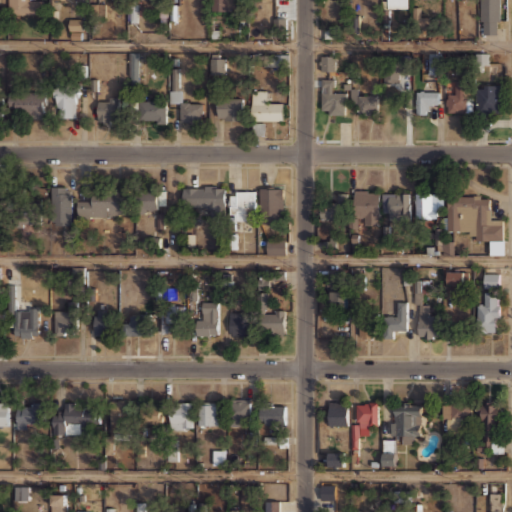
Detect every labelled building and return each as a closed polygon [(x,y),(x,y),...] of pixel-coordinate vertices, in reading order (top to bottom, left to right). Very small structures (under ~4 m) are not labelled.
[(7,0),(8,14),(43,14),(43,0),(7,0)] [(236,10),(236,0),(211,0),(211,10),(236,10)] [(408,0),(386,0),(386,8),(408,8),(408,0)] [(499,0),(480,0),(480,34),(499,34),(499,0)] [(137,22),(138,1),(128,1),(127,22),(137,22)] [(106,4),(91,4),(91,16),(106,16),(106,4)] [(82,38),(82,18),(68,18),(68,38),(82,38)] [(427,72),(441,72),(441,52),(427,52),(427,72)] [(271,66),(289,67),(289,54),(271,54),(271,66)] [(320,70),(336,70),(336,55),(320,55),(320,70)] [(137,63),(130,63),(130,79),(138,79),(137,63)] [(334,78),(321,78),(321,111),(345,111),(345,89),(334,89),(334,78)] [(56,117),(78,117),(78,83),(56,83),(56,117)] [(501,83),(476,83),(476,113),(501,113),(501,83)] [(359,94),(359,87),(350,87),(350,104),(358,104),(358,114),(378,114),(378,94),(359,94)] [(472,88),(446,88),(446,112),(472,112),(472,88)] [(271,90),(251,89),(251,120),(283,120),(283,100),(271,100),(271,90)] [(441,89),(416,89),(416,112),(431,112),(431,102),(441,102),(441,89)] [(17,109),(17,117),(46,117),(46,91),(9,91),(9,109),(17,109)] [(119,99),(98,99),(98,121),(119,121),(119,99)] [(166,100),(137,100),(137,122),(166,122),(166,100)] [(241,119),(241,100),(217,100),(217,119),(241,119)] [(202,101),(180,101),(180,122),(202,122),(202,101)] [(183,205),(204,205),(204,215),(225,215),(225,184),(183,185),(183,205)] [(71,185),(51,185),(51,225),(71,225),(71,185)] [(260,185),(260,219),(282,219),(282,185),(260,185)] [(353,217),(362,217),(362,225),(380,225),(380,189),(353,189),(353,217)] [(167,205),(167,190),(137,190),(137,213),(158,213),(158,210),(158,205),(167,205)] [(229,190),(229,212),(254,212),(254,190),(229,190)] [(31,195),(21,191),(15,206),(26,210),(31,195)] [(336,191),(336,200),(323,200),(323,219),(347,219),(347,191),(336,191)] [(410,192),(383,192),(383,219),(410,219),(410,192)] [(76,194),(76,217),(123,217),(123,194),(76,194)] [(416,194),(416,218),(437,218),(437,194),(416,194)] [(504,254),(504,221),(493,221),(493,196),(446,195),(445,230),(473,230),(473,242),(490,243),(490,253),(504,254)] [(42,203),(18,202),(17,224),(41,224),(42,203)] [(143,244),(155,247),(156,239),(145,237),(143,244)] [(285,254),(285,239),(267,239),(267,254),(285,254)] [(467,270),(446,270),(446,287),(467,287),(467,270)] [(484,286),(498,286),(498,273),(484,273),(484,286)] [(345,306),(345,290),(329,290),(329,306),(345,306)] [(477,332),(499,332),(499,291),(477,291),(477,332)] [(258,308),(269,307),(268,293),(258,293),(258,308)] [(218,301),(197,301),(197,334),(218,334),(218,301)] [(394,338),(394,329),(407,329),(407,301),(396,301),(396,315),(383,315),(383,338),(394,338)] [(419,338),(438,338),(438,314),(428,314),(428,304),(419,304),(419,338)] [(185,331),(185,306),(161,306),(161,331),(185,331)] [(38,308),(17,308),(17,337),(38,337),(38,308)] [(94,334),(114,334),(114,308),(94,308),(94,334)] [(54,332),(76,332),(76,309),(54,309),(54,332)] [(285,334),(285,310),(261,310),(261,334),(285,334)] [(249,336),(249,311),(229,311),(229,336),(249,336)] [(358,337),(375,336),(375,312),(357,313),(358,337)] [(122,315),(122,334),(147,334),(147,315),(122,315)] [(249,398),(232,398),(232,424),(249,424),(249,398)] [(109,430),(128,430),(128,400),(109,400),(109,430)] [(218,401),(199,401),(199,425),(218,425),(218,401)] [(328,425),(348,425),(348,401),(328,401),(328,425)] [(378,423),(378,401),(356,401),(356,423),(378,423)] [(0,402),(0,426),(8,426),(8,402),(0,402)] [(16,424),(45,424),(45,402),(16,402),(16,424)] [(192,402),(170,402),(170,428),(192,428),(192,402)] [(162,424),(162,403),(139,403),(139,424),(162,424)] [(422,404),(400,403),(400,415),(391,415),(390,434),(401,434),(401,443),(412,443),(412,434),(422,434),(422,404)] [(469,403),(446,403),(446,431),(469,431),(469,403)] [(501,451),(500,403),(479,404),(480,452),(501,451)] [(260,423),(285,423),(285,404),(260,404),(260,423)] [(53,434),(73,433),(73,426),(99,425),(98,405),(63,406),(64,413),(52,413),(53,434)] [(382,466),(396,466),(396,449),(382,449),(382,466)] [(345,466),(345,451),(328,451),(328,466),(345,466)] [(320,500),(336,500),(336,483),(320,483),(320,500)] [(15,484),(15,500),(29,500),(29,484),(15,484)] [(501,511),(502,489),(488,489),(488,511),(501,511)] [(51,511),(65,511),(65,493),(51,493),(51,511)] [(265,511),(279,511),(279,500),(265,500),(265,511)]
